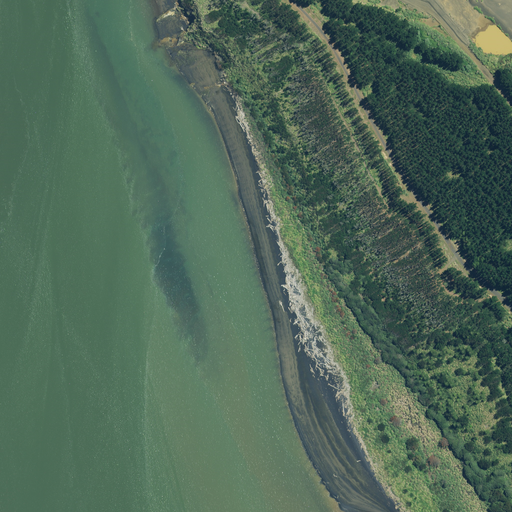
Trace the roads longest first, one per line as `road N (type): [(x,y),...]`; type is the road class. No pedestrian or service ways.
road 1 (unclassified): [(511,304),(406,187),(334,49),(289,0)]
road 2 (unclassified): [(511,103),(427,27),(368,0)]
